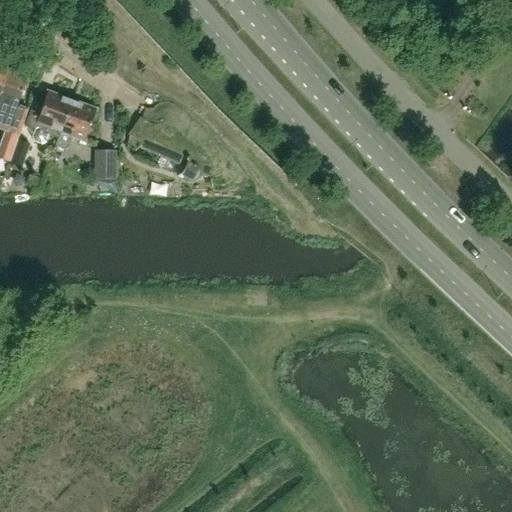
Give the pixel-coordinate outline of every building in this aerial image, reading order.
[(0,115),(12,119),(26,78),(8,71),(0,93),(0,115)] [(58,140),(72,102),(47,93),(39,115),(30,112),(24,127),(34,131),(31,138),(33,142),(41,145),(46,143),(48,136),(57,139),(58,140)] [(85,142),(96,110),(72,102),(58,140),(57,139),(54,146),(66,150),(71,137),(85,142)] [(141,120),(130,136),(140,143),(138,147),(161,156),(156,167),(178,176),(177,176),(177,177),(180,175),(183,173),(186,177),(184,180),(187,181),(188,181),(189,181),(190,181),(191,181),(192,181),(193,181),(193,180),(194,180),(195,180),(195,179),(196,179),(197,178),(197,177),(200,172),(203,174),(211,177),(216,170),(214,161),(161,124),(152,125),(151,127),(142,120),(141,120)] [(5,130),(0,144),(0,159),(8,162),(18,135),(5,130)] [(115,180),(115,152),(95,152),(94,180),(115,180)] [(6,174),(2,186),(10,189),(14,177),(6,174)]
